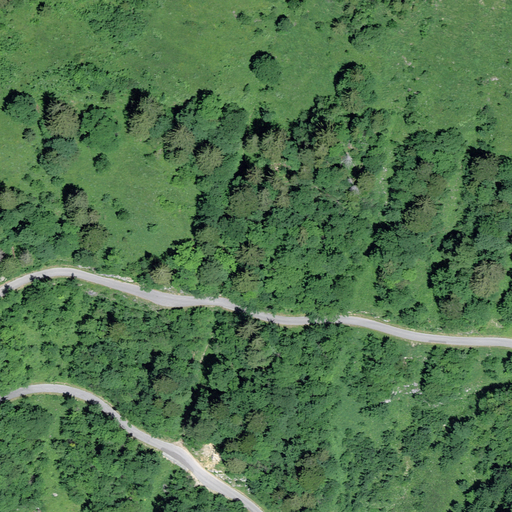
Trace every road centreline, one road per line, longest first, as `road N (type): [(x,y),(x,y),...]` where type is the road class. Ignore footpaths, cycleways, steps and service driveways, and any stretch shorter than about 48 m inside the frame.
road 1 (unclassified): [(0,294),(61,270),(265,317),(511,343)]
road 2 (unclassified): [(256,511),(83,395),(44,389),(0,397)]
